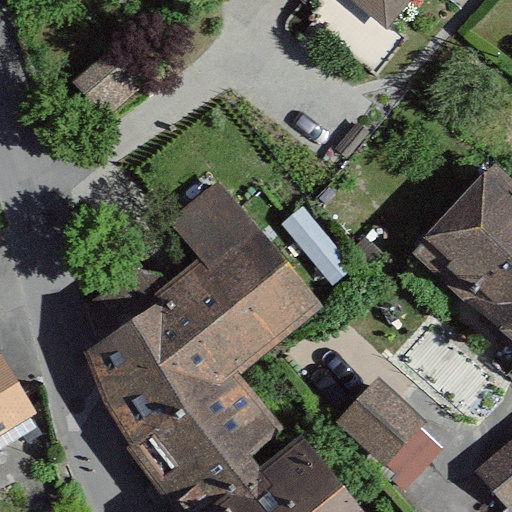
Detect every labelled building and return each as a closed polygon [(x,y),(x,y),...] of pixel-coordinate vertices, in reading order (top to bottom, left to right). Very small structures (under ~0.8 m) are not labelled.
[(299,0),(302,2),(304,0),(329,0),(386,45),(421,0),(299,0)] [(123,40),(71,80),(102,116),(153,76),(123,40)] [(511,198),(486,175),(405,259),(511,362),(511,198)] [(213,192),(160,232),(189,268),(141,301),(151,314),(88,365),(105,414),(156,511),(176,511),(270,439),(225,385),(312,319),(213,192)] [(0,382),(0,456),(33,436),(0,382)] [(367,387),(323,433),(384,491),(428,445),(367,387)] [(511,426),(466,464),(504,511),(505,511),(511,506),(511,426)] [(330,511),(270,439),(176,511),(330,511)]
